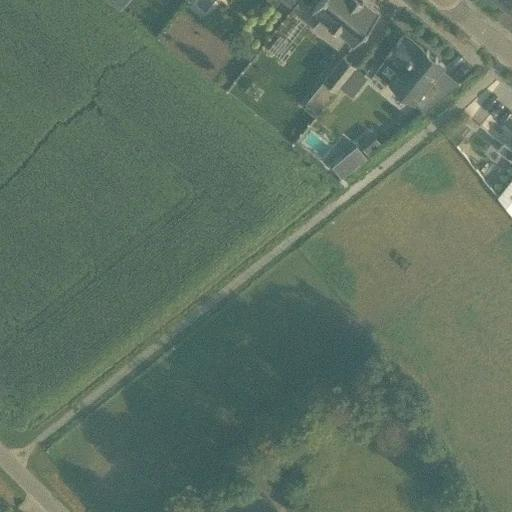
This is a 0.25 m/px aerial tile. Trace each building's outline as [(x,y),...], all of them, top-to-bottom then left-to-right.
[(320,0),(312,10),(354,44),(379,13),(363,0),(320,0)] [(424,112),(450,91),(434,77),(444,65),(437,59),(438,58),(427,49),(426,50),(419,45),(417,48),(402,36),(387,54),(388,55),(375,71),(413,102),(415,101),(424,112)] [(356,66),(344,57),(343,56),(323,81),(336,91),(356,66)] [(464,121),(448,133),(457,145),(472,127),(464,121)] [(371,132),(358,144),(366,154),(380,143),(371,132)] [(511,149),(503,142),(498,149),(511,160),(511,149)]
